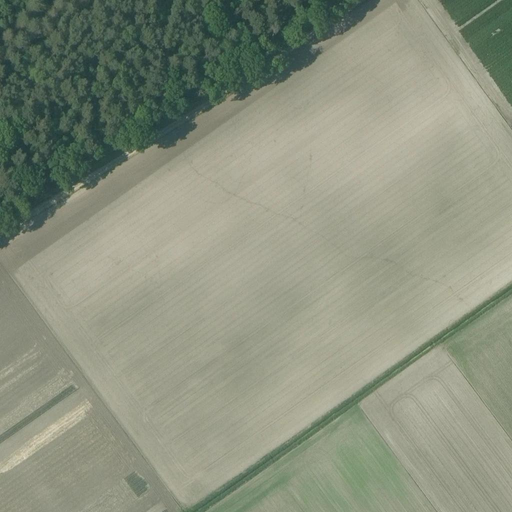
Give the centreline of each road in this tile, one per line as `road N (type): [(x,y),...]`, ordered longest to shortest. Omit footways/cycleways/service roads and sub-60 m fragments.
road 1 (track): [(0,234),(251,75)]
road 2 (track): [(251,75),(363,0)]
